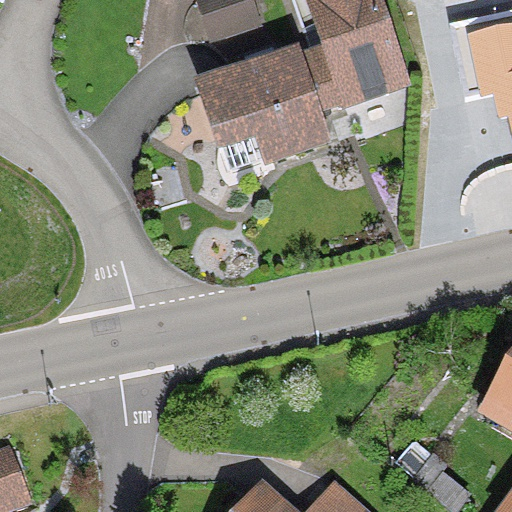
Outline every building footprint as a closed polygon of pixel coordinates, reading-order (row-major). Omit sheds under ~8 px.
[(194,0),(196,3),(201,1),(213,40),(252,27),(242,0),(194,0)] [(366,0),(311,19),(323,55),(340,105),(397,86),(368,0),(366,0)] [(340,105),(323,55),(196,97),(211,141),(248,129),(261,166),(323,145),(313,115),(340,105)] [(511,361),(483,417),(511,434),(511,361)] [(0,450),(0,511),(14,511),(34,505),(13,446),(0,450)] [(353,511),(329,491),(310,511),(277,511),(276,510),(274,511),(273,511),(254,495),(239,511),(353,511)]
